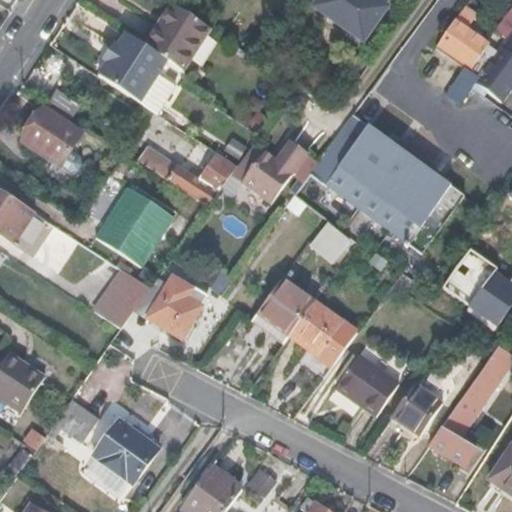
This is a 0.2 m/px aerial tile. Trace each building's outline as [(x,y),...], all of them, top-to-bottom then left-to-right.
[(388,11),(370,0),(346,0),(331,23),(366,46),(388,11)] [(142,48),(154,57),(180,74),(207,32),(168,6),(142,48)] [(437,53),(451,63),(466,73),(480,83),(497,58),(465,36),(472,26),(461,19),(437,53)] [(147,69),(154,57),(142,48),(113,29),(87,70),(128,98),(147,69)] [(511,37),(502,52),(511,59),(511,37)] [(511,75),(511,59),(502,52),(497,58),(480,83),(477,87),(495,100),(511,75)] [(341,71),(359,83),(369,69),(351,56),(341,71)] [(147,69),(128,98),(144,108),(163,80),(147,69)] [(373,71),(369,69),(359,83),(361,85),(373,71)] [(511,75),(495,100),(503,106),(511,92),(511,75)] [(51,107),(58,112),(70,120),(79,105),(55,90),(45,103),(51,107)] [(54,118),(58,112),(51,107),(46,114),(42,112),(21,143),(59,169),(69,155),(81,137),(54,118)] [(311,176),(361,213),(403,154),(354,118),(319,165),(311,176)] [(237,164),(253,143),(241,134),(225,156),(237,164)] [(277,164),(254,148),(238,170),(236,173),(232,178),(274,208),(296,179),(311,159),(291,144),(277,164)] [(137,163),(208,211),(232,178),(236,173),(199,148),(187,167),(208,182),(204,188),(178,170),(177,173),(149,155),(145,162),(140,158),(137,163)] [(434,177),(403,154),(361,213),(392,235),(434,177)] [(69,155),(59,169),(72,178),(80,176),(83,171),(82,164),(69,155)] [(319,165),(311,159),(296,179),(298,181),(291,191),(297,195),(311,176),(319,165)] [(465,200),(434,177),(392,235),(394,237),(405,245),(407,247),(405,249),(408,251),(410,248),(423,258),(465,200)] [(0,239),(13,249),(35,214),(0,191),(0,239)] [(138,269),(170,219),(131,192),(107,228),(103,225),(93,240),(138,269)] [(296,196),(287,208),(300,218),(309,205),(296,196)] [(352,242),(329,224),(311,247),(334,266),(352,242)] [(405,245),(394,237),(387,246),(398,255),(405,245)] [(113,284),(122,272),(102,258),(94,271),(113,284)] [(156,279),(141,269),(135,279),(150,289),(156,279)] [(113,284),(94,314),(121,332),(151,291),(122,272),(113,284)] [(235,280),(224,272),(212,289),(223,296),(235,280)] [(290,337),(316,302),(285,279),(253,323),(283,345),(290,337)] [(176,280),(152,322),(159,326),(188,287),(176,280)] [(208,299),(188,287),(159,326),(184,339),(208,299)] [(360,335),(316,302),(290,337),(332,369),(360,335)] [(511,363),(497,353),(431,445),(471,471),(482,454),(458,438),(511,363)] [(0,399),(22,415),(45,380),(10,355),(0,369),(0,399)] [(401,386),(362,358),(342,388),(380,415),(401,386)] [(444,405),(416,385),(392,419),(421,439),(444,405)] [(98,421),(72,401),(54,425),(80,445),(98,421)] [(118,422),(94,455),(135,484),(158,452),(118,422)] [(44,440),(31,431),(23,445),(35,453),(44,440)] [(511,447),(488,481),(511,497),(511,447)] [(6,474),(15,481),(17,477),(31,458),(22,452),(6,474)] [(83,472),(123,501),(135,484),(94,455),(83,472)] [(187,511),(227,511),(244,490),(211,466),(181,508),(187,511)] [(279,482),(261,469),(249,485),(267,497),(279,482)] [(323,511),(307,500),(299,510),(301,511),(323,511)] [(43,511),(32,503),(25,511),(43,511)]
